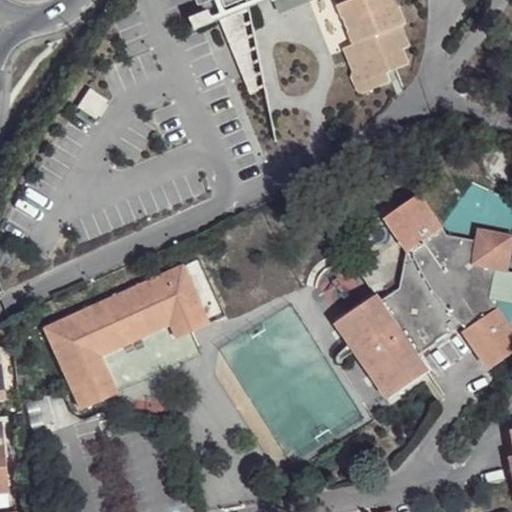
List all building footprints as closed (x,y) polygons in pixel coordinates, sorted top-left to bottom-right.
[(265,0),(219,0),(227,16),(218,19),(249,94),(256,91),(241,10),(265,0)] [(273,0),(279,14),(312,0),(273,0)] [(357,0),(371,34),(361,38),(371,61),(365,64),(364,68),(370,84),(374,86),(403,74),(400,66),(421,57),(415,42),(422,39),(414,18),(418,17),(411,0),(357,0)] [(361,38),(355,41),(365,64),(371,61),(361,38)] [(103,100),(87,90),(77,106),(93,116),(103,100)] [(380,296),(339,322),(389,400),(430,373),(420,356),(463,329),(490,371),(511,357),(511,325),(495,299),(494,266),(506,267),(511,235),(511,231),(482,226),(479,238),(452,232),(424,192),(390,215),(412,247),(403,289),(384,301),(380,296)] [(190,306),(200,328),(217,320),(190,261),(49,323),(85,404),(124,387),(105,344),(190,306)] [(184,336),(200,328),(190,306),(105,344),(124,387),(132,383),(116,348),(177,321),(184,336)] [(0,503),(10,503),(3,420),(0,420),(0,503)]
